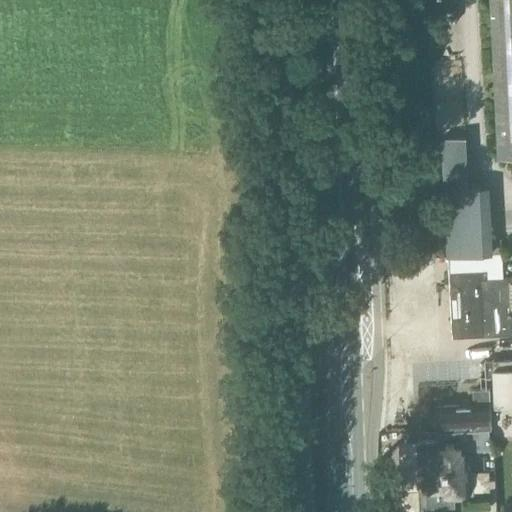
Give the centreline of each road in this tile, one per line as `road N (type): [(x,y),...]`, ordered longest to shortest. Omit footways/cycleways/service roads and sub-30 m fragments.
road 1 (secondary): [(348,511),(331,0)]
road 2 (unknown): [(511,196),(483,161),(471,120),(459,56),(460,0)]
